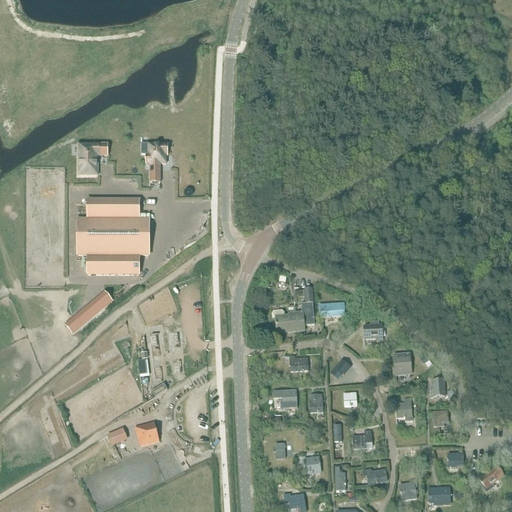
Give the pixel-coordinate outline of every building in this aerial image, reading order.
[(108,145),(78,145),(78,177),(98,177),(98,157),(108,157),(108,145)] [(150,184),(160,184),(160,165),(166,166),(166,157),(168,157),(168,145),(148,145),(148,156),(146,156),(146,165),(150,165),(150,184)] [(88,277),(139,277),(139,257),(149,257),(149,220),(139,220),(139,201),(88,201),(88,220),(78,220),(78,257),(88,257),(88,277)] [(274,313),(272,315),(272,319),(275,319),(277,335),(304,332),(304,327),(314,326),(312,305),(311,291),(304,291),(306,305),(301,306),(302,314),(289,315),(289,318),(284,318),(284,314),(281,312),(274,313)] [(344,304),(319,306),(320,319),(346,317),(344,304)] [(374,327),(363,328),(364,341),(375,340),(375,342),(382,342),(381,326),(378,327),(377,323),(374,323),(374,327)] [(410,355),(394,356),(396,377),(412,375),(411,359),(410,355)] [(295,357),(289,357),(290,373),(309,372),(308,359),(295,360),(295,357)] [(145,362),(137,363),(139,377),(146,376),(145,362)] [(336,369),(342,374),(343,376),(349,370),(341,363),(336,369)] [(342,374),(336,369),(332,373),(338,379),(342,374)] [(445,381),(432,382),(433,399),(445,398),(445,381)] [(164,385),(152,393),(155,398),(167,391),(164,385)] [(297,392),(273,393),(273,400),(281,399),(282,406),(297,405),(297,392)] [(346,395),(344,395),(345,408),(357,407),(356,395),(346,396),(346,395)] [(310,401),(309,401),(310,415),(323,414),(323,400),(322,401),(322,396),(310,396),(310,401)] [(405,405),(395,405),(396,420),(407,419),(407,423),(412,422),(411,400),(404,400),(405,405)] [(448,412),(432,413),(433,429),(444,428),(444,425),(449,425),(448,412)] [(309,420),(305,424),(310,428),(313,424),(309,420)] [(143,427),(135,429),(140,448),(159,443),(154,424),(148,426),(143,427)] [(341,426),(333,426),(334,443),(342,443),(341,426)] [(112,447),(128,441),(123,430),(107,437),(112,447)] [(355,438),(352,438),(354,451),(373,449),(371,432),(365,433),(365,437),(355,438)] [(285,445),(275,446),(276,461),(285,460),(285,445)] [(458,456),(448,456),(449,468),(463,468),(463,456),(460,456),(460,455),(458,455),(458,456)] [(319,458),(304,461),(306,474),(311,473),(311,477),(321,475),(319,458)] [(492,489),(490,487),(503,478),(496,468),(478,481),(482,486),(481,487),(485,494),(492,489)] [(339,470),(335,470),(336,493),(345,492),(345,475),(339,476),(339,470)] [(371,471),(362,472),(364,480),(367,480),(368,488),(378,487),(378,485),(388,483),(386,470),(372,473),(371,471)] [(411,485),(401,487),(402,494),(401,494),(402,496),(404,503),(418,501),(416,489),(418,488),(417,481),(410,482),(411,485)] [(444,489),(428,490),(429,505),(434,504),(435,507),(451,506),(450,493),(444,493),(444,489)] [(290,496),(283,497),(284,504),(289,503),(290,511),(306,511),(304,495),(290,498),(290,496)]
